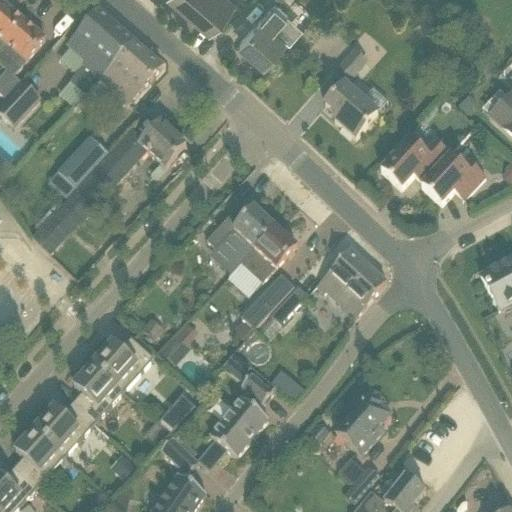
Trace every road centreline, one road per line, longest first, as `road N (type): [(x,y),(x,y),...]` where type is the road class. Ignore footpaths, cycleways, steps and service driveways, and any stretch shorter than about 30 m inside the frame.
road 1 (residential): [(0,423),(264,129)]
road 2 (residential): [(229,511),(412,271)]
road 3 (residential): [(511,452),(412,271)]
road 4 (residential): [(412,271),(264,129)]
road 5 (residential): [(264,129),(113,0)]
